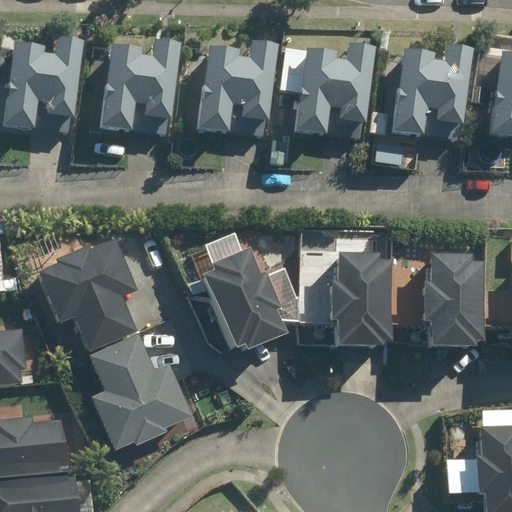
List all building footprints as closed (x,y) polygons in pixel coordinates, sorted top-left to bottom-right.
[(46,52),(15,48),(6,130),(36,133),(39,106),(50,107),(48,118),(75,121),(84,47),(58,43),(56,60),(45,59),(46,52)] [(144,54),(113,51),(103,131),(134,135),(137,108),(147,109),(146,121),(172,124),(181,49),(156,46),(154,61),(143,60),(144,54)] [(241,55),(210,52),(201,133),(230,137),(234,109),(245,111),(244,123),(270,126),(279,50),(253,47),(251,64),(240,62),(241,55)] [(338,57),(308,54),(298,136),(328,139),(332,111),(343,113),(341,124),(368,128),(377,52),(350,50),(349,65),(338,64),(338,57)] [(437,59),(406,55),(396,136),(426,139),(429,112),(440,114),(438,125),(465,129),(475,54),(449,51),(446,66),(436,65),(437,59)] [(511,58),(503,57),(493,138),(511,141),(511,58)] [(30,143),(6,143),(5,164),(30,164),(30,143)] [(119,239),(40,269),(73,356),(152,327),(119,239)] [(255,243),(204,265),(244,356),(294,334),(255,243)] [(428,257),(432,348),(487,345),(483,254),(428,257)] [(395,345),(392,258),(338,261),(341,347),(395,345)] [(24,376),(19,334),(0,336),(0,391),(15,389),(14,377),(24,376)] [(133,338),(84,360),(101,397),(86,404),(111,459),(130,450),(131,454),(164,439),(162,433),(189,421),(166,369),(151,376),(133,338)] [(511,413),(480,413),(480,432),(475,432),(476,462),(442,462),(443,500),(472,499),(472,503),(478,503),(478,511),(511,511),(511,433),(511,413)] [(0,486),(57,481),(55,458),(63,457),(60,425),(31,428),(30,421),(0,423),(0,486)] [(76,511),(72,483),(0,492),(0,511),(76,511)]
